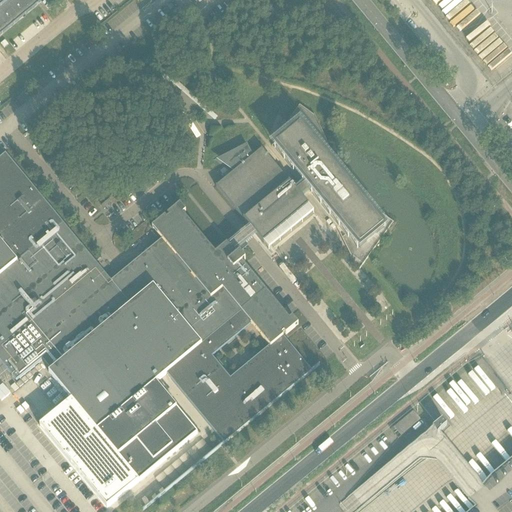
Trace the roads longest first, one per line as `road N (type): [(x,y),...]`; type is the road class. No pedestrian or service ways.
road 1 (tertiary): [(254,511),(511,296)]
road 2 (tertiary): [(511,183),(360,0)]
road 3 (unknown): [(316,511),(422,423)]
